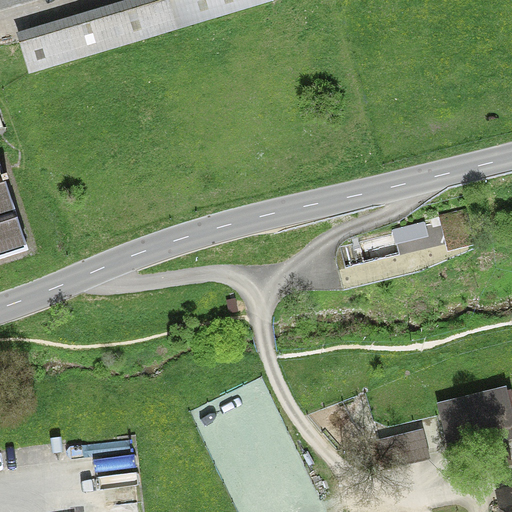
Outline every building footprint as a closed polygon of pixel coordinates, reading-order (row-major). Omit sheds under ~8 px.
[(0,0),(0,9),(30,0),(0,0)] [(173,0),(127,0),(21,33),(32,71),(181,26),(173,0)] [(0,156),(0,254),(29,246),(0,156)] [(467,211),(439,217),(446,251),(474,246),(467,211)] [(435,402),(447,453),(511,438),(511,415),(505,386),(435,402)] [(380,438),(388,469),(430,459),(422,427),(380,438)] [(511,511),(511,486),(494,491),(499,511),(511,511)]
